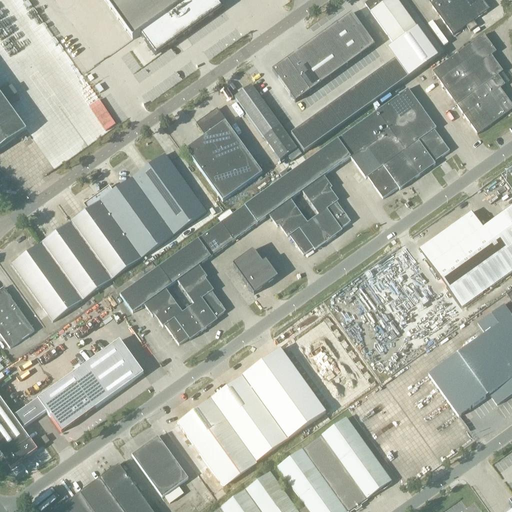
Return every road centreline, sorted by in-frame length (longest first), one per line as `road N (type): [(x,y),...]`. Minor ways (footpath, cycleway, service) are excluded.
road 1 (unclassified): [(2,511),(511,147)]
road 2 (unclassified): [(0,230),(318,0)]
road 3 (unknown): [(255,330),(223,273),(230,250),(271,237),(309,292)]
road 4 (unclassified): [(400,511),(511,432)]
